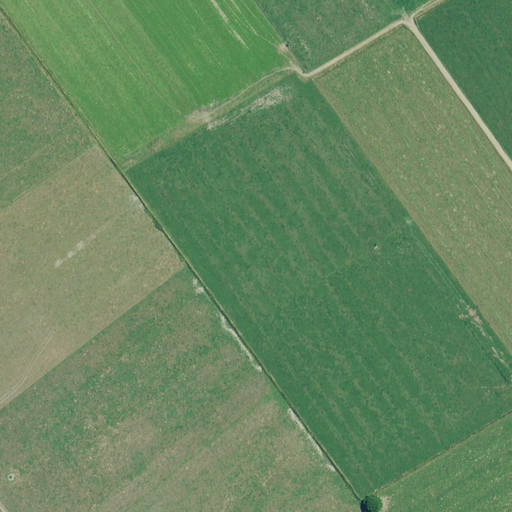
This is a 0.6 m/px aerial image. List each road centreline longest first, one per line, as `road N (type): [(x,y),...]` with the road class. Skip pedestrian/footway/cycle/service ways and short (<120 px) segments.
road 1 (track): [(407,10),(511,160)]
road 2 (track): [(425,0),(293,74)]
